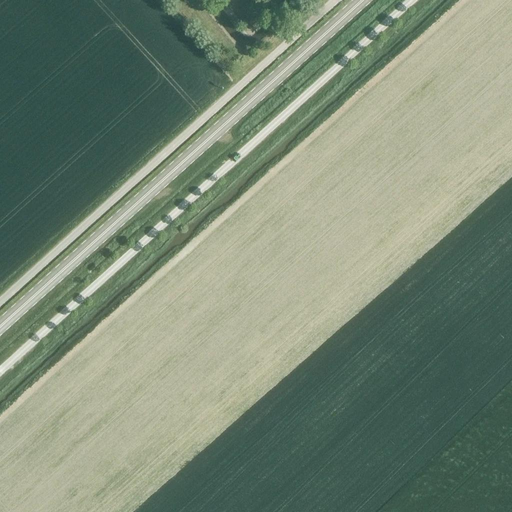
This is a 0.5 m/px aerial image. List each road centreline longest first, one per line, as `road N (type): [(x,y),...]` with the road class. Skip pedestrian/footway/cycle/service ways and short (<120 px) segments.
road 1 (unclassified): [(0,371),(412,0)]
road 2 (secondary): [(0,327),(366,0)]
road 3 (unclassified): [(0,301),(336,0)]
